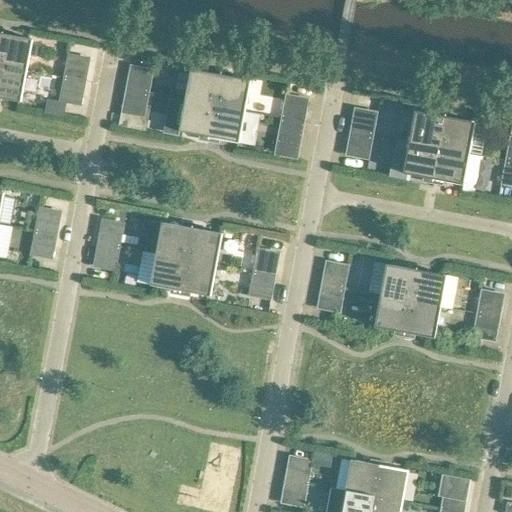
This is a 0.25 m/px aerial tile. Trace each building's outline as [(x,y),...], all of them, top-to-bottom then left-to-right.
[(33,40),(3,34),(0,50),(0,66),(27,71),(33,40)] [(0,98),(21,102),(27,71),(0,66),(0,98)] [(66,66),(63,78),(86,82),(89,70),(66,66)] [(185,101),(215,106),(221,75),(191,70),(185,101)] [(251,81),(221,75),(215,106),(245,112),(251,81)] [(128,77),(126,89),(150,94),(152,82),(128,77)] [(84,94),(86,82),(63,78),(61,90),(84,94)] [(147,106),(150,94),(126,89),(124,101),(147,106)] [(172,100),(166,129),(180,132),(210,137),(215,106),(185,101),(169,98),(169,99),(172,100)] [(240,143),(245,112),(215,106),(210,137),(240,143)] [(283,106),(281,118),(305,123),(307,111),(283,106)] [(410,143),(440,148),(445,117),(415,111),(410,143)] [(445,117),(440,148),(470,154),(475,123),(445,117)] [(305,123),(281,118),(279,130),(303,135),(305,123)] [(352,120),(350,132),(374,136),(376,124),(352,120)] [(372,148),(374,136),(350,132),(348,144),(372,148)] [(440,148),(410,143),(404,174),(434,179),(440,148)] [(464,185),(470,154),(440,148),(434,179),(464,185)] [(511,161),(505,160),(503,172),(511,174),(511,161)] [(502,185),(501,192),(509,193),(510,186),(502,185)] [(37,219),(35,231),(58,236),(60,223),(37,219)] [(145,252),(157,254),(187,260),(193,228),(163,223),(151,221),(145,252)] [(0,257),(7,258),(13,227),(0,224),(0,257)] [(223,234),(193,228),(187,260),(217,265),(223,234)] [(56,248),(58,236),(35,231),(33,244),(56,248)] [(100,231),(98,243),(121,247),(123,235),(100,231)] [(118,260),(121,247),(98,243),(95,255),(118,260)] [(187,260),(157,254),(151,285),(181,291),(187,260)] [(211,296),(217,265),(187,260),(181,291),(211,296)] [(256,260),(253,272),(276,276),(278,264),(256,260)] [(387,265),(381,296),(411,301),(417,270),(387,265)] [(417,270),(411,301),(441,307),(447,276),(417,270)] [(274,289),(276,276),(253,272),(251,284),(274,289)] [(324,273),(321,285),(345,289),(347,277),(324,273)] [(343,301),(345,289),(321,285),(319,297),(343,301)] [(375,327),(405,333),(411,301),(381,296),(375,327)] [(435,338),(441,307),(411,301),(405,333),(435,338)] [(479,302),(477,314),(501,318),(503,306),(479,302)] [(501,318),(477,314),(475,326),(498,330),(501,318)] [(346,490),(346,491),(375,496),(380,466),(351,460),(351,462),(353,462),(348,491),(346,490)] [(409,471),(380,466),(375,496),(403,502),(404,501),(401,500),(407,472),(409,472),(409,471)] [(287,467),(285,479),(309,484),(311,472),(287,467)] [(309,484),(285,479),(283,492),(307,496),(309,484)] [(371,511),(375,496),(346,491),(331,488),(327,511),(371,511)] [(403,502),(375,496),(371,511),(399,511),(401,502),(403,502)] [(443,496),(441,509),(459,511),(464,511),(467,501),(443,496)]
